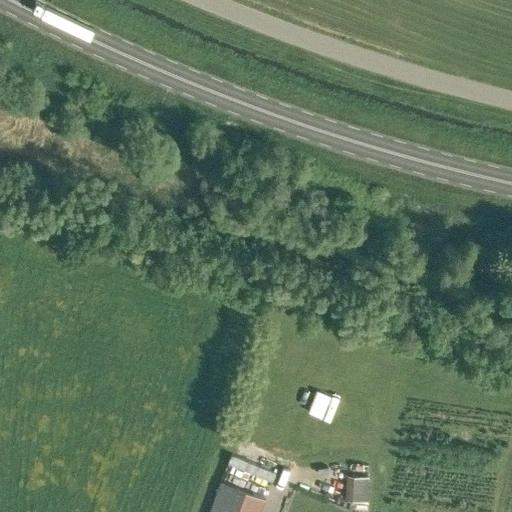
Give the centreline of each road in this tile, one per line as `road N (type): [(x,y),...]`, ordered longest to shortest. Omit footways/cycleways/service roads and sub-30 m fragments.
road 1 (primary): [(511,185),(279,118),(9,0)]
road 2 (unclassified): [(511,102),(430,83),(200,0)]
